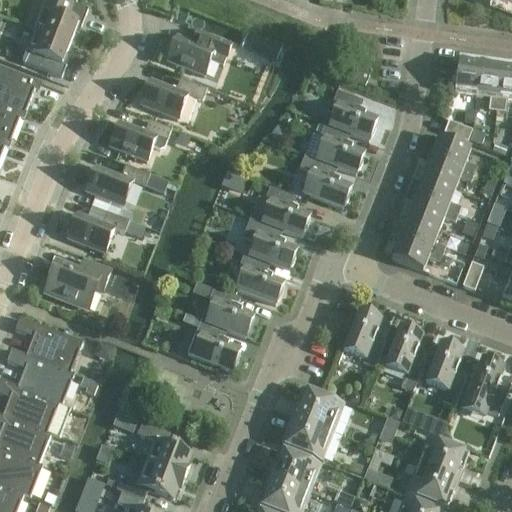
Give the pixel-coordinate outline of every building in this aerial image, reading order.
[(47,0),(35,34),(70,47),(77,28),(81,30),(88,13),(55,0),(47,0)] [(506,0),(464,0),(489,10),(493,0),(503,0),(506,1),(506,0)] [(70,47),(35,34),(22,66),(62,81),(67,68),(63,66),(70,47)] [(232,48),(207,38),(202,49),(177,40),(167,65),(205,80),(211,64),(223,69),(232,48)] [(476,100),(481,66),(459,63),(454,97),(476,100)] [(488,114),(496,115),(502,69),(481,66),(476,100),(490,102),(488,114)] [(506,104),(511,104),(511,70),(502,69),(496,115),(505,116),(506,104)] [(0,106),(22,115),(22,116),(25,117),(38,86),(0,71),(0,106)] [(369,78),(358,74),(354,85),(365,89),(369,78)] [(202,105),(207,92),(180,82),(176,93),(151,83),(141,109),(178,124),(188,99),(202,105)] [(338,109),(330,130),(329,130),(346,137),(369,145),(370,141),(370,142),(373,138),(375,134),(376,130),(376,127),(377,123),(355,115),(359,103),(337,95),(332,107),(338,109)] [(0,106),(0,141),(7,144),(7,145),(10,146),(22,116),(22,115),(0,106)] [(160,153),(164,151),(172,133),(149,124),(145,135),(120,125),(110,151),(147,166),(153,151),(160,153)] [(472,134),(448,125),(444,137),(467,146),(472,134)] [(342,148),(346,137),(329,130),(330,130),(324,128),(319,141),(325,143),(317,164),(316,164),(333,170),(356,179),(357,175),(361,168),(363,161),(364,157),(342,148)] [(439,141),(431,162),(474,178),(477,171),(465,167),(471,153),(439,141)] [(333,170),(316,164),(317,164),(304,159),(300,172),(312,176),(303,198),(343,213),(344,209),(348,202),(350,194),(351,190),(329,182),(333,170)] [(471,186),(474,178),(431,162),(423,182),(455,194),(460,182),(471,186)] [(145,191),(150,178),(125,169),(121,180),(96,170),(86,196),(123,210),(133,186),(145,191)] [(415,202),(458,219),(461,211),(450,207),(455,194),(423,182),(415,202)] [(270,205),(262,226),(262,227),(279,233),(301,242),(303,238),(305,234),(307,231),(308,227),(308,224),(308,223),(310,219),(288,211),(292,199),(270,191),(265,203),(270,205)] [(455,226),(458,219),(415,202),(407,222),(439,234),(444,222),(455,226)] [(129,224),(107,216),(103,227),(77,217),(67,243),(105,257),(114,233),(125,237),(129,224)] [(295,260),(295,257),(297,253),(275,244),(279,233),(262,227),(262,226),(250,222),(242,242),(254,246),(249,260),(266,267),(288,275),(290,271),(292,268),(294,264),(295,260)] [(399,242),(442,259),(445,252),(434,247),(439,234),(407,222),(399,242)] [(442,259),(399,242),(391,263),(423,275),(428,262),(439,266),(442,259)] [(282,294),(283,291),(282,291),(284,287),(262,278),(266,267),(249,260),(244,258),(239,270),(244,273),(236,294),(275,309),(277,305),(280,302),(281,298),(282,294)] [(87,313),(94,294),(102,297),(110,275),(84,265),(79,278),(57,269),(46,298),(87,313)] [(462,291),(474,295),(483,271),(471,267),(462,291)] [(511,283),(510,283),(502,304),(511,307),(511,283)] [(206,327),(223,334),(245,342),(247,338),(249,335),(251,331),(252,327),(253,324),(252,324),(254,320),(232,311),(236,300),(214,291),(209,304),(214,306),(206,327)] [(366,316),(363,316),(359,315),(344,354),(365,362),(363,367),(375,372),(384,350),(372,345),(381,323),(377,322),(377,321),(374,319),(370,317),(366,316)] [(20,322),(15,335),(26,339),(27,335),(35,338),(33,342),(26,359),(26,360),(71,377),(83,346),(20,322)] [(239,361),(240,358),(239,357),(241,353),(219,345),(223,334),(206,327),(201,324),(196,337),(201,339),(193,360),(232,376),(234,372),(236,368),(238,365),(239,361)] [(407,332),(404,332),(400,331),(385,370),(406,378),(401,390),(413,395),(425,366),(413,361),(422,339),(418,338),(418,337),(415,335),(411,333),(407,332)] [(442,406),(454,411),(466,382),(454,377),(463,355),(459,353),(456,351),(452,349),(448,348),(445,348),(441,346),(426,386),(447,394),(442,406)] [(11,353),(7,366),(17,370),(19,366),(26,369),(25,373),(18,391),(18,392),(62,409),(74,378),(71,377),(26,360),(26,359),(11,353)] [(467,401),(462,414),(486,423),(488,416),(498,420),(507,397),(496,393),(504,371),(500,369),(497,367),(494,365),(490,364),(486,364),(482,362),(467,401)] [(0,383),(0,398),(2,399),(4,395),(11,398),(10,402),(3,420),(51,439),(51,438),(59,442),(71,413),(62,409),(18,392),(18,391),(0,383)] [(302,393),(292,421),(332,436),(343,409),(302,393)] [(0,418),(0,428),(3,430),(2,434),(0,437),(0,454),(39,469),(39,468),(51,439),(3,420),(0,418)] [(322,464),(332,436),(292,421),(281,448),(322,464)] [(145,466),(185,481),(189,469),(187,468),(191,458),(166,448),(170,437),(142,426),(138,438),(154,445),(145,466)] [(417,469),(458,485),(469,457),(428,442),(417,469)] [(268,481),(309,497),(320,469),(279,453),(268,481)] [(0,488),(24,498),(24,499),(30,501),(43,470),(39,468),(39,469),(0,454),(0,488)] [(117,492),(116,493),(122,495),(144,504),(149,493),(174,503),(178,492),(180,493),(185,481),(145,466),(137,487),(121,481),(119,486),(117,492)] [(446,511),(447,511),(458,485),(417,469),(407,496),(446,511)] [(267,511),(303,511),(309,497),(268,481),(258,508),(267,511)] [(0,511),(18,511),(24,499),(24,498),(0,488),(0,511)] [(141,511),(144,504),(122,495),(117,508),(128,511),(127,511),(141,511)] [(400,511),(430,511),(405,502),(400,511)]
